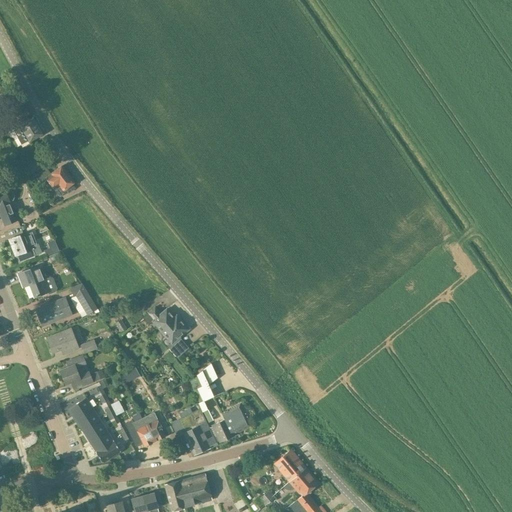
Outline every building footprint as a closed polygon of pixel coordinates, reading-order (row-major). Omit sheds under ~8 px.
[(42,134),(33,118),(8,132),(13,141),(17,138),(21,145),(29,141),(29,142),(42,134)] [(39,159),(29,165),(33,172),(43,166),(39,159)] [(74,183),(61,166),(51,173),(50,174),(46,169),(36,176),(40,182),(49,194),(55,190),(60,196),(65,192),(64,190),(74,183)] [(20,186),(25,183),(23,177),(17,180),(20,186)] [(5,191),(4,189),(0,190),(0,213),(4,225),(19,219),(17,213),(14,214),(9,202),(13,200),(14,199),(14,196),(14,194),(12,192),(11,190),(9,189),(5,191)] [(29,248),(28,247),(23,234),(9,240),(15,256),(17,255),(19,262),(42,253),(38,244),(29,248)] [(46,255),(53,253),(58,250),(56,244),(54,240),(47,243),(50,248),(44,251),(46,255)] [(45,278),(40,265),(17,274),(20,280),(26,278),(34,297),(48,292),(48,294),(55,292),(57,289),(52,278),(49,277),(45,278)] [(99,311),(81,284),(70,288),(74,297),(76,297),(87,315),(94,311),(95,314),(99,311)] [(42,326),(71,315),(64,298),(47,305),(48,307),(37,312),(42,326)] [(158,339),(180,320),(176,316),(174,318),(166,309),(161,313),(155,306),(142,317),(149,325),(153,322),(160,330),(155,335),(158,339)] [(127,329),(121,319),(115,323),(121,332),(127,329)] [(180,320),(158,339),(161,343),(167,338),(172,343),(168,347),(177,358),(188,348),(179,337),(188,329),(180,320)] [(63,354),(78,348),(70,329),(47,338),(53,352),(61,349),(63,354)] [(114,337),(96,344),(95,341),(80,346),(84,355),(98,349),(97,348),(116,341),(114,337)] [(79,376),(76,368),(86,364),(83,355),(65,361),(67,367),(60,370),(65,385),(75,381),(78,388),(92,382),(90,376),(89,376),(88,373),(79,376)] [(140,376),(134,365),(120,373),(125,383),(140,376)] [(103,369),(94,372),(97,380),(106,377),(103,369)] [(202,388),(197,377),(190,384),(199,403),(204,401),(198,390),(202,388)] [(161,396),(164,402),(170,399),(167,393),(161,396)] [(68,409),(75,420),(93,409),(86,398),(68,409)] [(118,400),(111,404),(116,415),(124,411),(118,400)] [(224,419),(212,426),(219,441),(220,442),(234,436),(234,435),(251,426),(248,421),(244,412),(240,404),(221,413),(224,419)] [(210,446),(216,443),(199,408),(170,422),(177,436),(183,433),(193,455),(210,447),(210,446)] [(82,431),(100,419),(93,409),(75,420),(82,431)] [(143,418),(155,441),(165,436),(154,413),(143,418)] [(155,441),(143,418),(133,423),(144,446),(155,441)] [(107,430),(100,419),(82,431),(89,441),(107,430)] [(96,452),(114,441),(107,430),(89,441),(96,452)] [(121,452),(114,441),(96,452),(103,463),(121,452)] [(289,482),(305,468),(290,450),(274,463),(289,482)] [(305,468),(289,482),(283,487),(285,489),(287,490),(289,490),(291,490),(293,490),(295,489),(301,496),(291,504),(287,508),(290,511),(320,511),(306,494),(318,483),(305,468)] [(215,511),(205,473),(178,481),(178,480),(165,484),(172,511),(193,505),(195,511),(215,511)] [(268,490),(258,499),(264,506),(274,498),(268,490)] [(146,511),(158,511),(154,493),(141,496),(145,511),(147,511),(146,511)] [(146,511),(147,511),(145,511),(141,496),(131,499),(134,511),(146,511)] [(124,511),(122,501),(106,505),(107,511),(124,511)]
